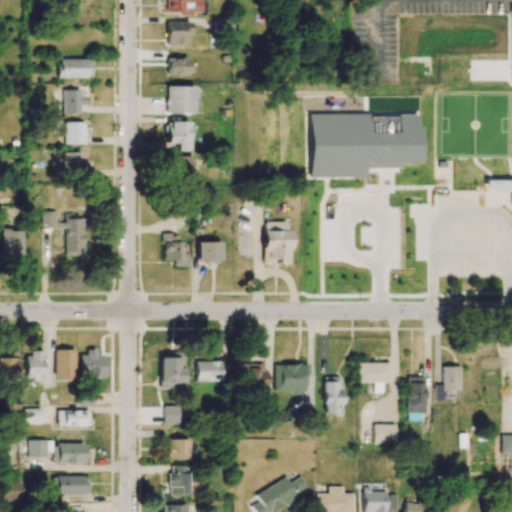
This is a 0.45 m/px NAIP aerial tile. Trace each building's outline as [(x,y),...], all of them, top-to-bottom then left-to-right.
[(66,0),(67,18),(90,17),(89,0),(66,0)] [(199,13),(199,0),(164,0),(164,13),(199,13)] [(164,44),(182,45),(182,35),(189,35),(189,22),(165,22),(164,44)] [(186,75),(187,58),(166,58),(166,74),(186,75)] [(57,78),(89,78),(89,59),(57,60),(57,78)] [(193,87),(164,86),(164,114),(193,114),(193,87)] [(62,114),(80,113),(79,90),(61,90),(62,114)] [(82,144),(82,122),(63,122),(63,144),(82,144)] [(186,122),(164,122),(164,143),(175,143),(175,151),(186,151),(186,122)] [(61,171),(82,171),(82,152),(61,152),(61,171)] [(166,156),(167,175),(192,174),(191,156),(166,156)] [(511,180),(484,180),(484,190),(511,190),(510,202),(511,201),(511,180)] [(63,256),(81,256),(81,218),(71,218),(71,213),(63,213),(63,223),(54,222),(54,211),(40,211),(39,224),(49,224),(49,229),(63,229),(63,256)] [(287,264),(287,230),(284,230),(284,222),(262,222),(261,264),(287,264)] [(21,230),(0,230),(0,261),(21,261),(21,230)] [(182,266),(182,234),(161,234),(161,261),(172,260),(172,266),(182,266)] [(196,262),(218,262),(217,242),(195,242),(196,262)] [(72,349),(52,350),(53,378),(72,377),(72,349)] [(23,379),(41,380),(41,353),(24,352),(23,379)] [(78,352),(78,377),(102,377),(101,352),(78,352)] [(159,357),(158,389),(174,389),(174,384),(182,384),(182,358),(159,357)] [(18,359),(0,358),(0,377),(18,378),(18,359)] [(194,381),(219,381),(219,361),(194,361),(194,381)] [(388,363),(356,362),(356,382),(371,383),(371,392),(380,393),(380,382),(387,382),(388,363)] [(263,388),(264,364),(238,363),(237,387),(263,388)] [(272,364),(272,392),(304,392),(304,364),(272,364)] [(457,366),(440,367),(440,388),(458,388),(457,366)] [(340,377),(321,377),(321,413),(340,413),(340,377)] [(404,412),(422,413),(422,377),(405,377),(404,412)] [(161,424),(177,424),(177,406),(161,406),(161,424)] [(40,424),(40,408),(24,409),(24,424),(40,424)] [(87,410),(56,411),(56,426),(87,426),(87,410)] [(394,424),(371,424),(371,444),(393,444),(394,424)] [(511,434),(498,435),(499,454),(511,453),(511,434)] [(188,439),(166,440),(166,460),(188,460),(188,439)] [(27,457),(49,458),(49,440),(27,440),(27,457)] [(82,463),(82,444),(52,443),(52,463),(82,463)] [(185,466),(167,466),(168,496),(185,495),(185,466)] [(0,504),(17,505),(18,472),(0,471),(0,504)] [(87,495),(87,476),(50,475),(50,494),(87,495)] [(253,495),(257,501),(250,506),(253,511),(271,511),(296,497),(293,493),(304,487),(298,476),(287,483),(283,477),(253,495)] [(350,511),(350,493),(341,494),(341,486),(326,487),(327,493),(314,494),(314,511),(350,511)] [(383,511),(383,490),(360,490),(360,511),(383,511)] [(462,511),(467,500),(448,493),(440,511),(462,511)] [(423,511),(424,505),(404,502),(402,511),(423,511)]
